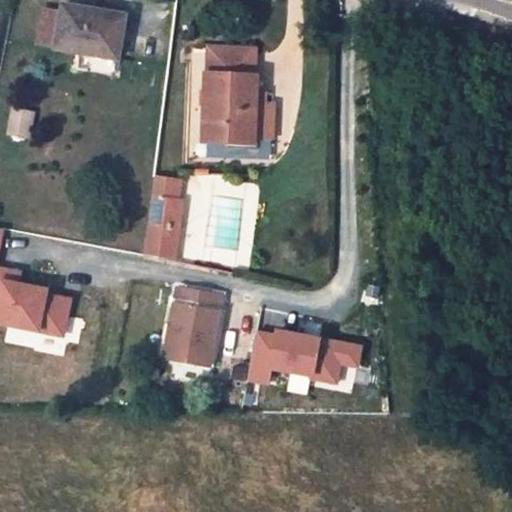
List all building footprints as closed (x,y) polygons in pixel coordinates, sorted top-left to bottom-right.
[(53,49),(117,60),(125,16),(61,4),(53,49)] [(255,114),(256,77),(205,75),(203,108),(205,108),(205,141),(247,142),(248,114),(255,114)] [(33,133),(39,109),(22,105),(18,130),(33,133)] [(167,178),(152,175),(141,255),(164,260),(170,226),(178,227),(183,200),(177,199),(164,196),(167,178)] [(180,180),(167,178),(164,196),(177,199),(180,180)] [(173,261),(178,227),(170,226),(164,260),(173,261)] [(0,256),(5,228),(0,227),(0,326),(63,338),(72,300),(49,294),(50,286),(20,282),(22,271),(0,266),(0,256)] [(209,366),(222,299),(177,290),(169,326),(178,328),(172,359),(209,366)] [(158,356),(172,359),(178,328),(169,326),(164,325),(158,356)] [(256,332),(246,379),(267,384),(270,369),(310,376),(310,378),(335,384),(339,363),(356,367),(359,348),(317,340),(315,349),(299,346),(301,336),(277,332),(276,337),(256,332)]
